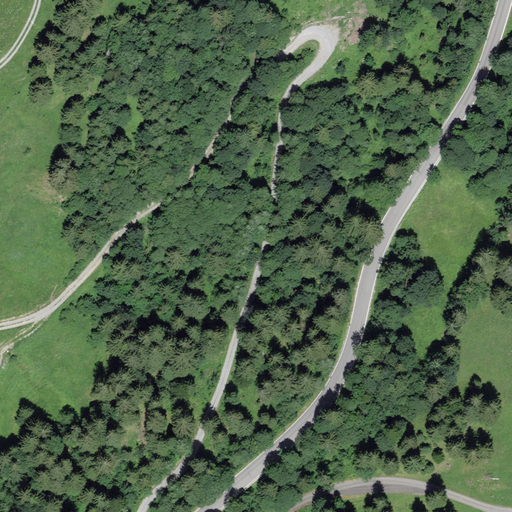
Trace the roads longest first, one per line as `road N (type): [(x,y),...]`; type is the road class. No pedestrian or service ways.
road 1 (track): [(95,262),(122,224),(183,181),(247,78),(302,34),(324,42),(278,120),(257,270),(192,453),(160,480),(141,511)]
road 2 (secondary): [(504,0),(466,106),(377,250),(333,385),(304,423),(205,511)]
road 3 (track): [(283,511),(325,489),(383,480),(511,509)]
